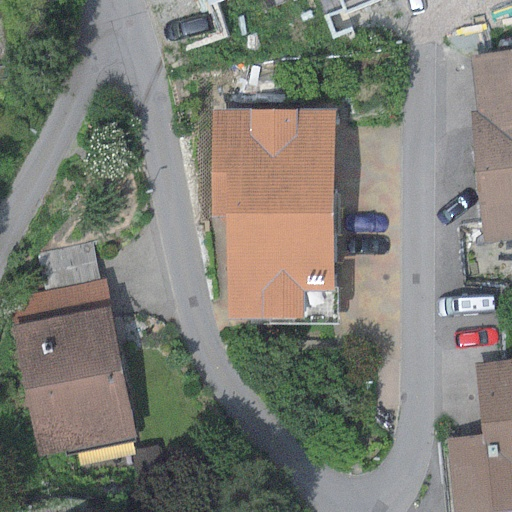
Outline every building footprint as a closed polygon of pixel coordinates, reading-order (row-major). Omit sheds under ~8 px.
[(211,0),(213,2),(217,0),(337,0),(343,14),(376,0),(211,0)] [(511,50),(469,55),(475,113),(468,113),(482,243),(511,239),(511,50)] [(332,109),(209,110),(210,218),(223,218),(224,319),(300,319),(300,292),(333,292),(332,109)] [(22,297),(27,324),(111,307),(105,279),(102,280),(95,243),(40,254),(48,292),(22,297)] [(27,324),(15,327),(42,461),(138,441),(111,307),(27,324)] [(479,436),(445,439),(452,511),(511,511),(511,358),(472,363),(479,436)]
